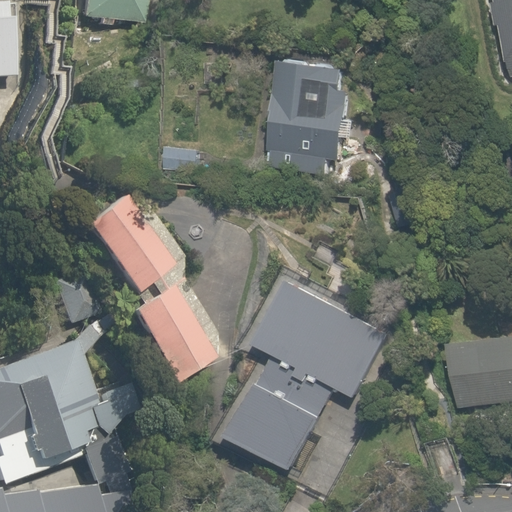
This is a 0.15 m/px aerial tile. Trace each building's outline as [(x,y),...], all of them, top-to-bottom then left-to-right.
[(77,0),(77,19),(143,20),(143,0),(77,0)] [(511,0),(488,0),(510,81),(511,80),(511,0)] [(0,77),(13,76),(9,18),(4,19),(4,3),(0,3),(0,77)] [(331,65),(271,61),(264,166),(324,170),(325,159),(338,160),(343,93),(329,92),(331,65)] [(120,195),(78,227),(139,305),(124,313),(169,383),(213,358),(214,332),(179,281),(182,256),(148,210),(138,218),(120,195)] [(337,387),(357,397),(391,333),(290,280),(255,343),(275,354),(230,435),(294,469),(337,387)] [(511,341),(511,336),(442,348),(453,410),(511,399),(511,341)] [(69,340),(0,364),(0,485),(81,456),(144,433),(126,383),(89,397),(69,340)] [(0,511),(116,511),(113,483),(0,498),(0,511)]
